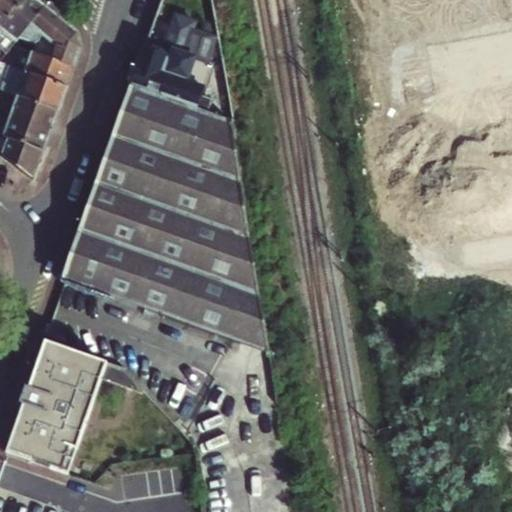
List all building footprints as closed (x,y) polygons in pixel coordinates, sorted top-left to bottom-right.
[(46,9),(34,0),(27,0),(0,36),(0,56),(1,57),(10,46),(12,40),(18,45),(22,39),(46,9)] [(0,36),(27,0),(3,0),(0,4),(0,36)] [(79,36),(46,9),(22,39),(41,46),(38,57),(74,69),(81,49),(79,36)] [(67,88),(74,69),(38,57),(15,48),(11,53),(34,61),(28,75),(67,88)] [(131,90),(189,111),(199,81),(161,64),(163,57),(145,50),(131,90)] [(59,111),(67,88),(28,75),(1,65),(0,68),(0,92),(5,94),(59,111)] [(131,90),(64,281),(265,351),(266,357),(269,358),(264,319),(232,126),(189,111),(131,90)] [(52,132),(59,111),(5,94),(0,109),(0,115),(13,119),(12,122),(34,129),(35,127),(52,132)] [(0,137),(44,153),(52,132),(35,127),(34,129),(12,122),(13,119),(0,115),(0,137)] [(33,184),(44,153),(0,137),(0,158),(10,166),(33,184)] [(50,357),(55,345),(43,340),(39,353),(50,357)] [(124,369),(55,345),(50,357),(39,353),(20,405),(25,407),(9,453),(63,472),(71,449),(78,451),(103,380),(144,394),(144,393),(124,369)]
